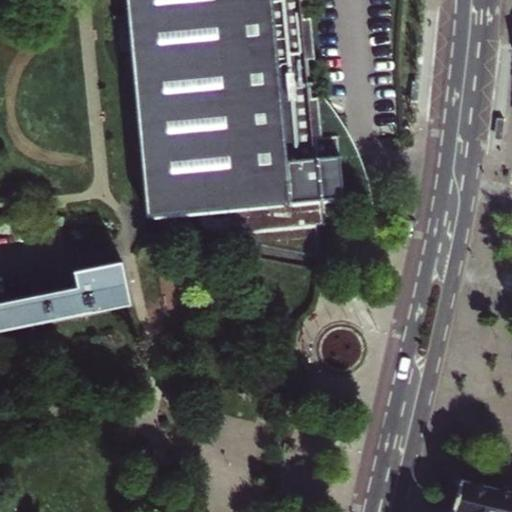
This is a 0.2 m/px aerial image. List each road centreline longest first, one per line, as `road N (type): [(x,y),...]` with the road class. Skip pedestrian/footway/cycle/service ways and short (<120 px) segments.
road 1 (primary): [(398,511),(461,246),(491,0)]
road 2 (primary): [(457,0),(428,231),(366,511)]
